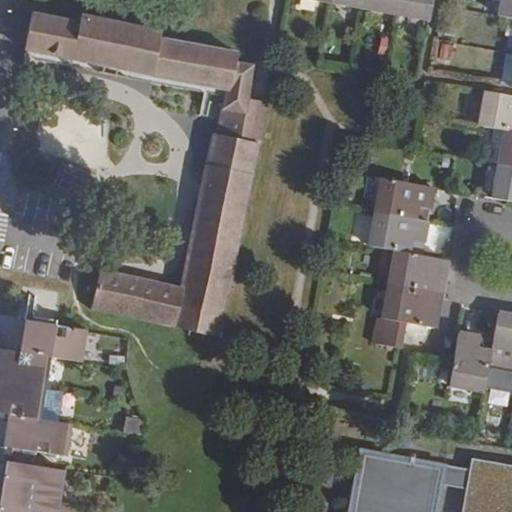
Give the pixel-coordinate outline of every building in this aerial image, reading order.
[(320,0),(428,20),(431,21),(434,0),(320,0)] [(511,0),(502,0),(499,17),(511,19),(511,0)] [(182,289),(99,275),(92,310),(220,335),(259,144),(239,140),(254,67),(236,63),(238,54),(160,38),(161,32),(82,16),(80,22),(34,13),(26,51),(228,91),(226,97),(219,135),(213,135),(182,289)] [(228,91),(26,51),(24,59),(226,97),(228,91)] [(511,87),(511,54),(507,53),(501,85),(511,87)] [(511,97),(486,92),(480,126),(493,129),(506,131),(500,165),(495,190),(494,199),(511,202),(511,97)] [(506,131),(493,129),(487,163),(491,164),(500,165),(506,131)] [(486,189),(495,190),(500,165),(491,164),(486,189)] [(420,208),(431,210),(435,189),(383,179),(370,247),(396,252),(383,318),(379,318),(374,344),(402,350),(408,323),(411,324),(436,328),(444,282),(448,260),(423,256),(425,246),(429,222),(418,219),(420,208)] [(429,222),(431,210),(420,208),(418,219),(429,222)] [(511,315),(499,313),(494,340),(492,353),(482,351),(484,338),(460,333),(450,385),(485,392),(489,365),(511,369),(511,315)] [(81,363),(87,331),(27,322),(21,353),(0,350),(0,413),(11,416),(6,448),(62,457),(68,425),(36,420),(47,357),(81,363)] [(492,353),(494,340),(484,338),(482,351),(492,353)] [(438,511),(447,467),(361,452),(350,511),(438,511)] [(511,511),(511,466),(473,460),(463,511),(511,511)] [(0,511),(58,511),(65,472),(4,462),(0,486),(0,511)]
